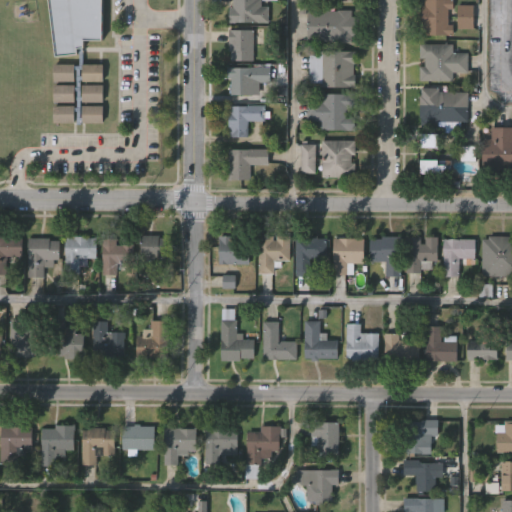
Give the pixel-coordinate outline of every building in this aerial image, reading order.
[(103,0),(103,41),(84,40),(84,49),(78,49),(78,55),(57,58),(50,0),(103,0)] [(262,0),(262,8),(270,8),(270,22),(230,23),(230,7),(234,8),(234,0),(262,0)] [(449,9),(449,25),(455,25),(455,34),(426,35),(426,28),(424,28),(424,5),(426,5),(426,0),(455,0),(455,9),(449,9)] [(446,0),(447,13),(439,14),(439,32),(464,31),(463,0),(446,0)] [(475,29),(459,29),(459,5),(475,5),(475,29)] [(353,10),(353,16),(361,16),(360,36),(353,36),(353,43),(309,42),(309,11),(353,10)] [(255,30),(254,62),(229,61),(230,30),(255,30)] [(272,32),(258,31),(258,42),(272,42),(272,32)] [(454,44),(454,53),(470,53),(470,72),(454,72),(454,81),(421,81),(421,67),(426,67),(426,59),(421,59),(421,44),(454,44)] [(355,64),(354,74),(357,74),(357,86),(322,86),(322,81),(311,81),(311,56),(321,56),(321,51),(357,52),(357,64),(355,64)] [(272,68),(272,80),(259,80),(259,92),(251,92),(251,94),(232,93),(233,79),(230,78),(230,67),(272,68)] [(249,103),(249,72),(225,72),(225,103),(249,103)] [(441,87),(441,90),(470,91),(470,120),(463,120),(463,127),(446,127),(446,121),(440,121),(440,124),(423,124),(423,116),(421,116),(422,86),(441,87)] [(352,112),(357,112),(356,129),(322,128),(322,120),(308,120),(309,100),(323,101),(323,92),(357,93),(357,107),(352,107),(352,112)] [(267,104),(267,112),(273,112),(273,119),(253,120),(253,123),(250,123),(249,136),(231,136),(231,127),(230,127),(231,105),(267,104)] [(70,107),(49,106),(49,124),(70,124),(70,107)] [(99,124),(99,107),(78,106),(78,124),(99,124)] [(511,126),(511,168),(483,168),(484,138),(492,138),(493,126),(511,126)] [(70,145),(70,127),(49,128),(49,145),(70,145)] [(99,144),(99,127),(77,128),(78,145),(99,144)] [(309,139),(309,143),(318,143),(317,173),(302,172),(302,143),(303,143),(303,139),(309,139)] [(353,154),(353,162),(357,162),(357,177),(323,176),(324,139),(357,140),(357,154),(353,154)] [(252,179),(230,179),(230,147),(270,147),(270,164),(252,164),(252,179)] [(70,148),(49,148),(50,166),(70,165),(70,148)] [(78,166),(99,165),(98,148),(77,148),(78,166)] [(449,155),(448,174),(417,174),(417,160),(442,161),(442,155),(449,155)] [(511,169),(486,170),(487,181),(478,181),(478,211),(511,210),(511,181),(511,182),(511,169)] [(318,219),(349,219),(349,197),(351,197),(350,182),(317,183),(318,219)] [(311,186),(297,186),(296,215),(311,215),(311,186)] [(264,191),(224,192),(225,222),(246,222),(246,207),(264,207),(264,191)] [(416,215),(446,216),(446,204),(416,203),(416,215)] [(0,235),(23,237),(22,256),(9,256),(8,275),(0,274),(0,235)] [(90,235),(90,237),(97,237),(97,257),(81,257),(81,273),(66,273),(66,237),(72,237),(72,235),(90,235)] [(158,235),(158,238),(171,238),(170,257),(164,257),(164,263),(156,263),(156,275),(138,275),(139,235),(158,235)] [(236,235),(236,238),(251,238),(250,264),(220,263),(220,235),(236,235)] [(292,236),(291,260),(283,260),(282,269),(276,269),(276,273),(259,273),(260,235),(275,235),(275,240),(278,240),(278,235),(292,236)] [(403,238),(403,276),(388,276),(388,261),(371,260),(372,238),(384,238),(384,235),(403,235),(403,238)] [(511,235),(511,275),(483,275),(484,238),(491,238),(491,235),(511,235)] [(319,236),(319,238),(329,238),(328,259),(312,259),(312,275),(297,275),(298,238),(304,238),(304,236),(319,236)] [(439,238),(439,260),(434,260),(434,269),(422,269),(422,273),(408,272),(408,236),(423,236),(422,243),(427,243),(427,236),(439,236),(439,238)] [(50,237),(50,240),(60,240),(60,259),(54,259),(53,267),(45,266),(45,277),(29,277),(29,237),(50,237)] [(357,237),(366,238),(366,263),(355,263),(355,274),(335,273),(335,238),(357,237)] [(135,238),(135,260),(119,259),(118,274),(103,274),(104,238),(117,238),(117,245),(123,245),(123,240),(121,240),(121,238),(135,238)] [(448,276),(445,276),(445,238),(477,238),(476,258),(471,258),(471,265),(461,265),(460,276),(448,276)] [(161,277),(136,278),(137,299),(161,299),(161,277)] [(0,300),(18,300),(19,279),(0,278),(0,300)] [(243,307),(244,279),(215,278),(215,306),(243,307)] [(477,279),(478,318),(510,317),(509,278),(477,279)] [(62,317),(76,316),(76,301),(93,301),(92,279),(61,280),(62,317)] [(286,303),(285,279),(269,279),(253,279),(255,316),(265,316),(265,304),(286,303)] [(395,279),(365,280),(366,304),(381,304),(381,319),(396,318),(395,279)] [(402,315),(418,315),(418,311),(427,311),(427,303),(433,303),(433,279),(419,279),(403,279),(402,315)] [(322,280),(290,280),(290,317),(307,317),(307,305),(322,305),(322,280)] [(329,281),(329,317),(349,317),(349,306),(360,305),(359,280),(329,281)] [(24,320),(40,319),(40,309),(50,309),(50,302),(56,302),(55,281),(23,281),(24,320)] [(113,317),(114,304),(130,305),(131,282),(115,281),(115,282),(99,281),(98,317),(113,317)] [(470,282),(439,281),(439,318),(455,319),(455,307),(469,307),(470,282)] [(236,308),(236,319),(238,319),(238,333),(244,333),(244,339),(256,339),(255,361),(222,361),(223,308),(236,308)] [(67,317),(67,319),(72,319),(72,326),(77,326),(77,333),(86,333),(86,358),(65,358),(65,356),(52,356),(53,316),(67,317)] [(26,319),(25,328),(45,328),(45,355),(35,355),(35,357),(16,357),(16,355),(11,355),(11,319),(26,319)] [(109,321),(109,331),(126,332),(125,356),(107,355),(107,362),(94,361),(95,338),(94,338),(94,332),(90,332),(91,327),(94,327),(94,320),(109,321)] [(170,320),(169,358),(137,357),(138,335),(144,335),(144,328),(152,328),(152,320),(170,320)] [(322,320),(321,332),(329,332),(329,340),(340,340),(339,357),(320,357),(320,360),(306,358),(307,320),(322,320)] [(281,321),(280,340),(298,341),(298,360),(264,359),(265,321),(281,321)] [(363,323),(363,332),(380,333),(380,352),(374,352),(374,359),(348,359),(348,323),(363,323)] [(441,326),(441,340),(443,341),(443,335),(456,335),(456,361),(425,361),(426,325),(441,326)] [(401,333),(401,339),(421,340),(421,362),(387,361),(387,332),(401,333)] [(500,340),(500,358),(469,358),(470,340),(500,340)] [(31,363),(7,362),(6,397),(29,398),(31,363)] [(132,378),(132,398),(159,398),(159,363),(147,362),(146,371),(139,371),(139,378),(132,378)] [(233,363),(217,362),(216,401),(249,402),(250,379),(232,379),(233,363)] [(104,374),(104,363),(89,364),(90,399),(120,398),(120,374),(104,374)] [(292,402),(292,383),(274,383),(275,363),(259,363),(258,401),(292,402)] [(316,382),(315,363),(300,363),(301,401),(334,401),(333,382),(316,382)] [(342,402),(374,402),(375,376),(356,375),(356,366),(343,365),(342,402)] [(80,376),(71,375),(71,369),(53,368),(52,399),(79,400),(80,376)] [(422,403),(452,404),(453,378),(437,378),(437,368),(422,368),(422,403)] [(381,375),(381,400),(415,401),(415,384),(394,383),(394,376),(381,375)] [(511,382),(502,383),(502,404),(511,403),(511,382)] [(493,401),(493,383),(463,383),(464,402),(493,401)] [(433,435),(433,454),(407,453),(407,444),(404,444),(405,426),(408,426),(408,421),(423,421),(423,419),(440,419),(440,435),(433,435)] [(340,433),(340,457),(320,456),(320,447),(313,447),(313,435),(304,435),(304,421),(341,422),(340,433)] [(511,452),(496,452),(496,433),(494,433),(494,425),(504,425),(504,421),(511,421),(511,452)] [(43,466),(43,428),(56,428),(56,424),(76,424),(76,449),(66,449),(66,456),(56,456),(56,466),(43,466)] [(142,426),(157,426),(156,450),(123,449),(124,426),(136,426),(136,424),(142,424),(142,426)] [(247,479),(244,479),(244,432),(259,432),(259,426),(280,426),(280,448),(271,448),(271,458),(261,458),(261,465),(259,465),(259,479),(247,479)] [(4,464),(1,464),(2,427),(33,427),(33,448),(27,448),(27,455),(20,455),(20,464),(4,464)] [(107,427),(107,429),(116,430),(116,455),(98,455),(98,465),(83,464),(84,429),(90,429),(90,427),(107,427)] [(167,464),(166,464),(166,428),(198,428),(198,450),(190,450),(190,455),(180,455),(180,464),(167,464)] [(229,428),(229,429),(239,429),(239,453),(220,453),(220,464),(207,464),(207,429),(229,428)] [(419,460),(419,463),(441,464),(440,476),(436,476),(435,492),(416,491),(415,475),(403,475),(403,460),(419,460)] [(511,460),(511,490),(503,490),(503,470),(501,470),(501,468),(503,468),(503,460),(511,460)] [(37,508),(51,508),(51,499),(61,499),(61,492),(70,492),(71,467),(51,466),(51,470),(38,470),(37,508)] [(119,492),(151,491),(150,467),(118,468),(119,492)] [(0,504),(13,504),(13,497),(21,497),(21,491),(28,491),(28,468),(0,468),(0,504)] [(243,473),(243,508),(248,508),(248,511),(254,511),(255,500),(267,500),(267,493),(276,493),(276,468),(256,468),(256,473),(243,473)] [(192,470),(160,469),(159,507),(174,507),(174,496),(192,496),(192,470)] [(334,484),(334,501),(308,501),(308,485),(303,485),(299,481),(299,469),(340,470),(340,484),(334,484)] [(78,470),(79,507),(92,507),(91,489),(100,489),(100,497),(111,497),(110,470),(78,470)] [(234,473),(201,472),(200,504),(215,505),(216,497),(233,497),(234,473)] [(445,498),(445,511),(405,511),(405,497),(445,498)] [(511,511),(511,502),(496,503),(496,511),(511,511)]
